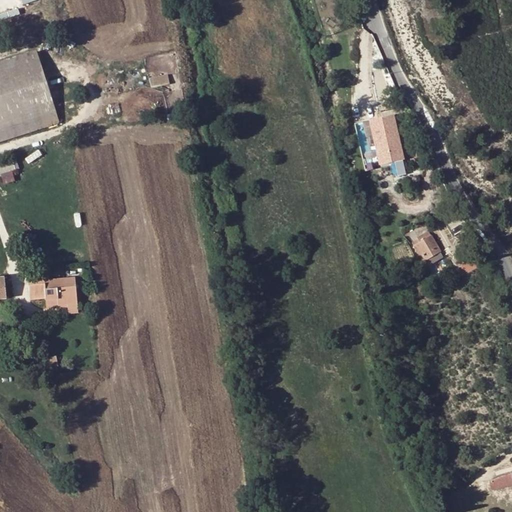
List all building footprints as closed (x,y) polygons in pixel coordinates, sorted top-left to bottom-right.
[(37,51),(0,62),(0,142),(60,124),(37,51)] [(164,72),(145,76),(147,86),(166,82),(164,72)] [(389,116),(369,121),(379,165),(398,161),(395,150),(401,149),(396,124),(390,125),(389,116)] [(404,160),(401,149),(395,150),(398,161),(404,160)] [(6,183),(20,181),(16,161),(0,163),(0,174),(4,174),(6,183)] [(424,262),(426,260),(441,251),(432,234),(413,246),(418,255),(420,254),(424,262)] [(445,258),(441,251),(426,260),(429,266),(445,258)] [(43,268),(27,269),(29,285),(44,284),(44,280),(43,268)] [(45,299),(46,305),(68,303),(68,308),(78,307),(75,277),(44,280),(44,284),(29,285),(31,301),(45,299)] [(511,473),(489,481),(491,490),(511,485),(511,473)]
